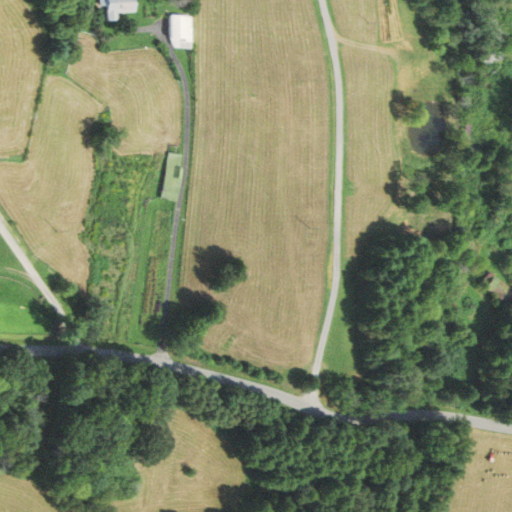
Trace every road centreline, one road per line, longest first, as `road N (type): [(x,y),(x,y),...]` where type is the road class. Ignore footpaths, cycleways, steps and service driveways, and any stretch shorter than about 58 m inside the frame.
road 1 (residential): [(511,427),(430,412),(350,419),(155,360),(0,347)]
road 2 (residential): [(75,350),(62,312),(0,223)]
